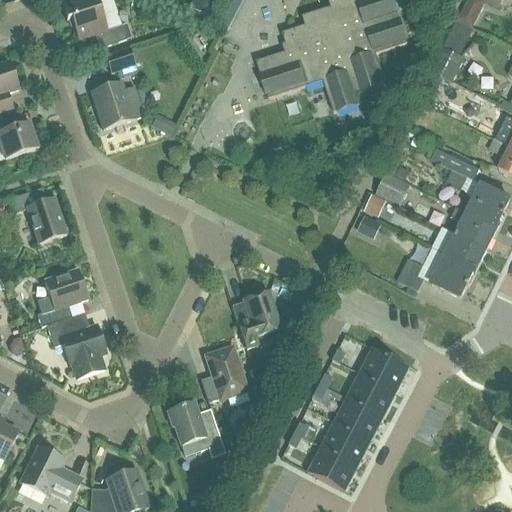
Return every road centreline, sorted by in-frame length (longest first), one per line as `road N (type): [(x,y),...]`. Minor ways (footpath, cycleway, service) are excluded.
road 1 (residential): [(72,169),(133,360),(147,370)]
road 2 (residential): [(361,213),(325,290),(216,239)]
road 3 (residential): [(147,370),(118,414),(83,423),(0,380)]
road 4 (residential): [(0,34),(20,34),(36,54),(72,169)]
road 5 (residential): [(363,511),(442,365)]
road 6 (residential): [(216,239),(72,169)]
road 7 (residential): [(147,370),(216,239)]
